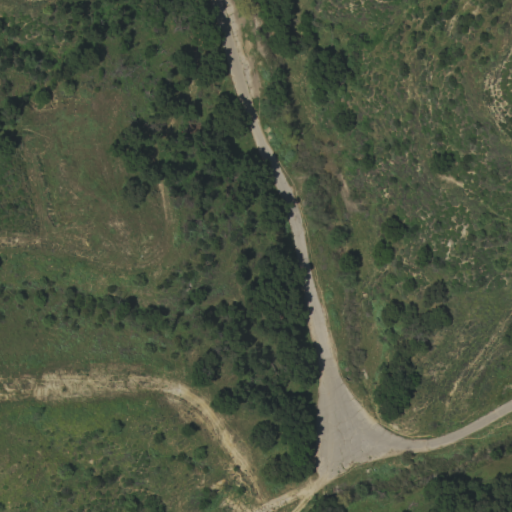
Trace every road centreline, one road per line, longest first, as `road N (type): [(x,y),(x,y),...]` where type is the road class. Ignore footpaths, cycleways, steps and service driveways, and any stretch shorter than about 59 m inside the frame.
road 1 (residential): [(348,455),(223,0)]
road 2 (residential): [(348,455),(429,447),(511,408)]
